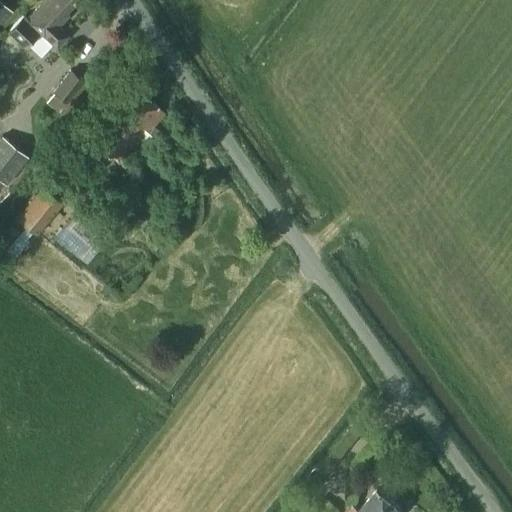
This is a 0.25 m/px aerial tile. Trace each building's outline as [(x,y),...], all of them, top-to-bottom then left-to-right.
[(0,0),(0,22),(12,10),(0,0)] [(41,36),(46,41),(51,46),(60,45),(63,41),(64,33),(58,28),(69,16),(66,13),(77,1),(75,0),(43,0),(38,6),(40,8),(27,23),(23,20),(8,38),(26,54),(41,36)] [(70,68),(46,101),(62,112),(69,103),(66,101),(71,94),(78,99),(90,83),(70,68)] [(130,84),(87,136),(122,165),(164,112),(130,84)] [(2,135),(0,137),(0,178),(6,184),(28,156),(2,135)] [(43,185),(17,217),(37,233),(63,201),(43,185)] [(19,231),(10,224),(0,237),(0,241),(7,247),(19,231)] [(354,503),(346,511),(401,511),(404,509),(379,488),(361,510),(354,503)]
